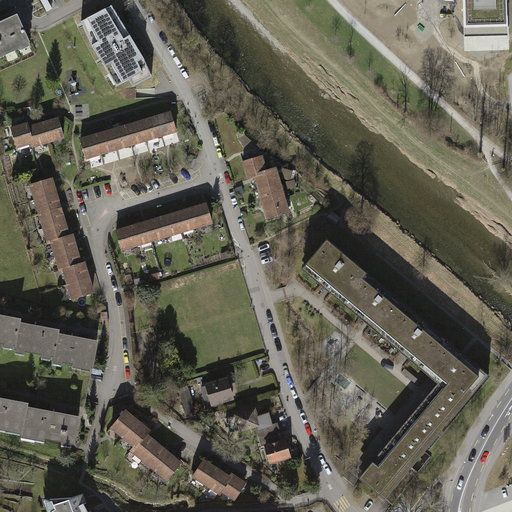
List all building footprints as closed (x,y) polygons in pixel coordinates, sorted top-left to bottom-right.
[(466,0),(468,27),(508,26),(507,0),(466,0)] [(465,36),(463,13),(459,13),(459,3),(446,4),(447,37),(465,36)] [(109,6),(79,22),(88,43),(114,86),(126,79),(131,86),(150,76),(142,59),(109,6)] [(17,16),(0,23),(0,56),(21,47),(20,45),(28,41),(17,16)] [(168,110),(152,115),(158,133),(174,128),(168,110)] [(144,138),(158,133),(152,115),(138,120),(144,138)] [(55,117),(39,122),(45,140),(60,136),(55,117)] [(129,142),(144,138),(138,120),(124,124),(129,142)] [(14,145),(30,141),(25,126),(24,122),(9,126),(14,145)] [(39,122),(25,126),(30,141),(30,144),(45,140),(39,122)] [(114,147),(129,142),(124,124),(109,129),(114,147)] [(100,152),(114,147),(109,129),(94,134),(100,152)] [(85,157),(100,152),(94,134),(79,139),(85,157)] [(246,178),(255,175),(266,172),(261,154),(256,156),(241,160),(246,178)] [(255,175),(259,189),(280,183),(275,169),(266,172),(255,175)] [(28,183),(33,199),(54,193),(50,181),(49,177),(28,183)] [(259,189),(263,203),(284,197),(280,183),(259,189)] [(57,206),(54,193),(33,199),(37,212),(57,206)] [(288,212),(284,197),(263,203),(268,218),(288,212)] [(205,202),(189,207),(195,224),(211,219),(205,202)] [(37,212),(41,227),(62,221),(57,206),(37,212)] [(180,229),(195,224),(189,207),(174,212),(180,229)] [(165,234),(180,229),(174,212),(160,216),(165,234)] [(160,216),(145,221),(150,238),(165,234),(160,216)] [(66,235),(62,221),(41,227),(45,241),(49,240),(66,235)] [(136,243),(150,238),(145,221),(130,225),(136,243)] [(120,248),(136,243),(130,225),(114,230),(120,248)] [(49,240),(53,255),(74,249),(70,234),(66,235),(49,240)] [(334,288),(346,297),(367,272),(327,239),(306,263),(318,274),(316,276),(332,290),(334,288)] [(78,263),(74,249),(53,255),(57,269),(62,268),(78,263)] [(62,268),(66,283),(86,277),(81,262),(78,263),(62,268)] [(374,321),(385,330),(406,305),(367,272),(346,297),(357,307),(355,310),(368,321),(372,324),(374,321)] [(90,291),(86,277),(66,283),(70,297),(90,291)] [(413,354),(425,363),(446,338),(406,305),(385,330),(397,340),(394,343),(411,357),(413,354)] [(0,340),(14,344),(18,322),(19,318),(0,314),(0,340)] [(13,348),(53,356),(57,334),(58,330),(18,322),(14,344),(13,348)] [(96,341),(57,334),(53,356),(52,359),(91,367),(96,341)] [(444,379),(417,412),(441,432),(489,374),(464,353),(446,338),(425,363),(437,373),(444,379)] [(184,372),(174,375),(176,381),(186,378),(184,372)] [(225,380),(201,386),(207,407),(230,400),(225,380)] [(186,386),(177,389),(186,417),(195,414),(186,386)] [(0,425),(22,429),(26,406),(26,402),(0,397),(0,425)] [(80,415),(26,406),(22,429),(21,433),(75,442),(80,415)] [(242,413),(225,418),(230,433),(258,425),(259,428),(255,429),(258,438),(278,432),(275,423),(271,424),(268,413),(256,417),(253,409),(246,411),(245,407),(241,408),(242,413)] [(110,427),(123,437),(136,420),(124,410),(110,427)] [(223,410),(206,415),(208,421),(214,419),(214,421),(221,419),(221,417),(225,416),(223,410)] [(412,467),(441,432),(417,412),(361,479),(392,505),(419,473),(412,467)] [(123,437),(134,446),(144,433),(148,429),(136,420),(123,437)] [(281,441),(278,432),(258,438),(260,447),(265,445),(281,441)] [(131,450),(143,459),(156,443),(144,433),(134,446),(131,450)] [(281,441),(265,445),(270,462),(289,457),(284,439),(281,441)] [(143,459),(154,469),(168,452),(156,443),(143,459)] [(180,462),(168,452),(154,469),(167,479),(180,462)] [(192,477),(206,485),(216,468),(202,460),(192,477)] [(229,476),(216,468),(206,485),(219,493),(221,490),(229,476)] [(231,473),(229,476),(221,490),(235,498),(245,481),(231,473)] [(48,511),(87,511),(84,505),(86,501),(84,494),(71,497),(49,499),(50,505),(45,505),(48,511)]
